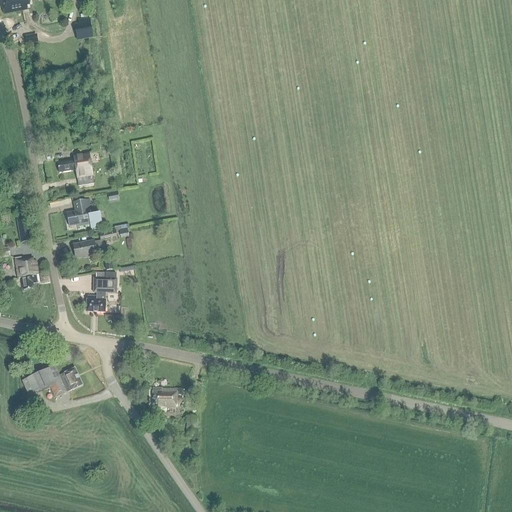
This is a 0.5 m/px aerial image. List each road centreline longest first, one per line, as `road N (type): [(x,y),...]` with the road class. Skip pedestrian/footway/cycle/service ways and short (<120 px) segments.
road 1 (tertiary): [(511,426),(107,342)]
road 2 (unclassified): [(0,34),(20,92),(62,335)]
road 3 (tertiary): [(198,511),(109,380),(107,342)]
